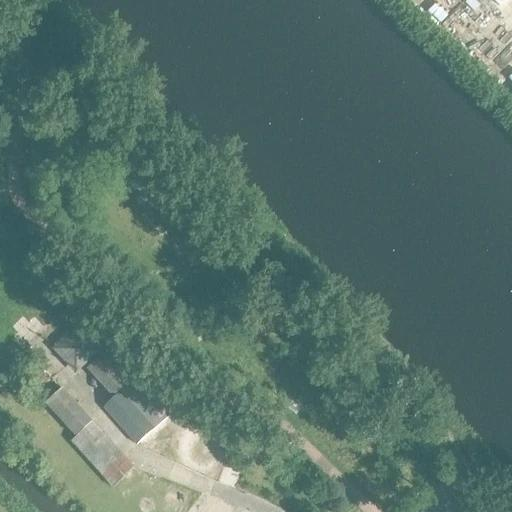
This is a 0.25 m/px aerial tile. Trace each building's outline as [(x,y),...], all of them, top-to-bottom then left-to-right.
[(99,350),(102,353),(113,344),(85,315),(75,325),(76,326),(99,350)] [(74,373),(99,350),(76,326),(51,348),(74,373)] [(113,344),(102,353),(85,368),(111,397),(138,372),(113,344)] [(103,407),(136,444),(169,415),(136,377),(103,407)] [(112,488),(134,467),(61,387),(44,403),(75,436),(69,441),(112,488)] [(219,441),(200,469),(215,479),(224,466),(225,467),(226,466),(246,479),(255,466),(256,467),(257,466),(219,441)]
